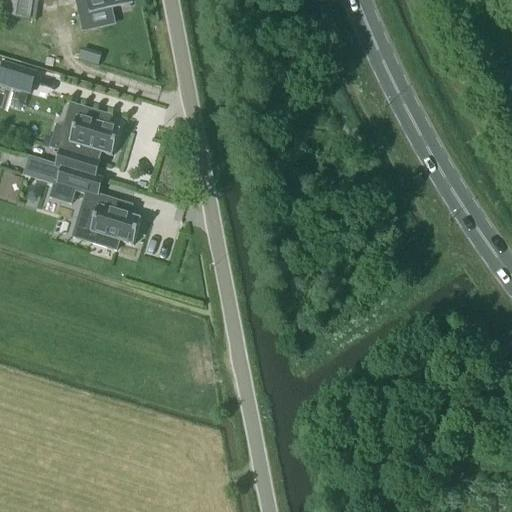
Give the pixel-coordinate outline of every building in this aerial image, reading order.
[(33,0),(6,0),(3,20),(29,24),(33,0)] [(87,0),(91,15),(130,6),(128,0),(87,0)] [(30,97),(36,75),(12,68),(5,90),(30,97)] [(111,120),(71,107),(63,131),(67,132),(56,170),(76,176),(76,174),(95,180),(100,165),(98,165),(101,155),(112,159),(120,133),(108,129),(111,120)] [(86,197),(73,240),(116,253),(119,244),(133,248),(141,222),(127,218),(130,208),(114,203),(114,205),(97,200),(103,182),(95,180),(76,174),(76,176),(71,191),(53,185),(52,187),(86,197)]
